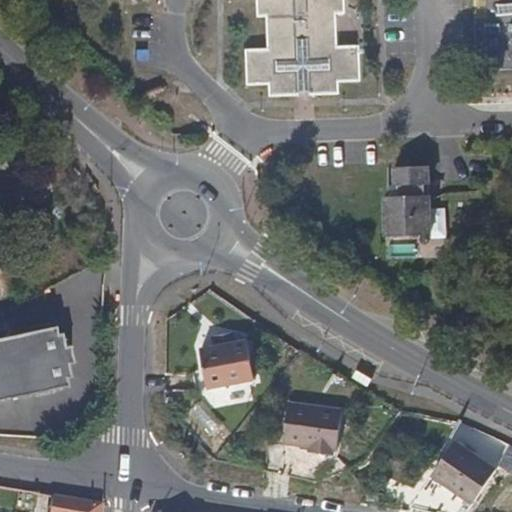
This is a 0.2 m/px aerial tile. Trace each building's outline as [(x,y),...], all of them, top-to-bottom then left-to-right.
[(248,0),(249,14),(259,14),(260,45),(238,45),(239,81),(260,80),(261,93),(272,93),(291,92),(290,84),(304,84),(304,91),(319,90),(332,90),(332,78),(354,77),(354,54),(331,55),(331,44),(331,14),(342,13),(341,0),(248,0)] [(354,54),(354,43),(331,44),(331,55),(354,54)] [(425,213),(426,162),(383,162),(383,189),(379,190),(379,214),(388,214),(388,231),(418,231),(418,213),(425,213)] [(388,231),(388,214),(379,214),(379,232),(388,231)] [(76,376),(74,359),(68,360),(67,346),(62,346),(61,338),(13,344),(12,338),(0,339),(0,406),(69,399),(68,390),(72,390),(71,376),(76,376)] [(256,386),(248,346),(201,353),(207,393),(256,386)] [(372,387),(374,383),(360,374),(356,380),(370,389),(372,387)] [(334,453),(342,412),(290,402),(282,441),(305,447),(306,453),(329,458),(331,453),(334,453)] [(472,511),(500,476),(459,445),(412,507),(414,510),(423,511),(423,505),(436,505),(434,511),(472,511)] [(500,467),(511,472),(511,447),(510,446),(500,467)] [(384,509),(387,495),(364,491),(361,504),(374,507),(375,508),(384,509)] [(101,511),(102,503),(55,496),(52,511),(101,511)]
